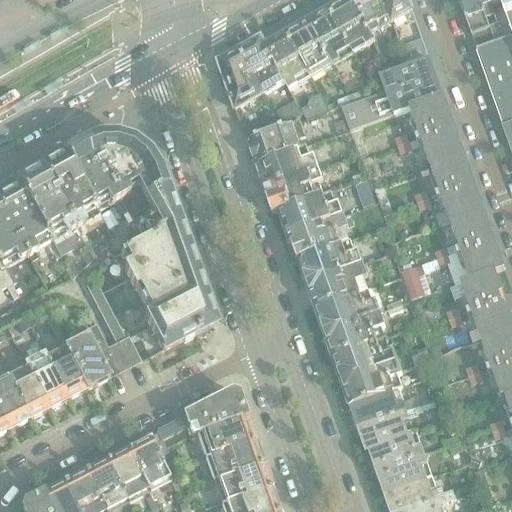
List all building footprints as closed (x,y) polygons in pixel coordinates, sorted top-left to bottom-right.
[(392,26),(376,0),(349,0),(350,1),(372,38),(392,26)] [(415,21),(407,0),(376,0),(392,26),(401,21),(405,27),(415,21)] [(511,0),(458,0),(472,38),(477,52),(477,53),(505,131),(504,131),(511,153),(511,0)] [(372,38),(350,1),(329,12),(354,56),(374,44),(374,43),(371,39),(372,38)] [(354,56),(329,12),(307,25),(332,68),(354,56)] [(332,68),(307,25),(286,37),(311,80),(332,68)] [(311,80),(286,37),(265,48),(286,86),(285,87),(288,93),(311,80)] [(286,86),(265,48),(261,41),(239,54),(264,99),(285,87),(286,86)] [(422,42),(400,50),(407,70),(429,63),(425,51),(422,42)] [(264,99),(239,54),(223,63),(220,70),(235,114),(264,99)] [(385,96),(435,78),(429,63),(407,70),(385,78),(380,80),(385,94),(385,96)] [(410,113),(443,101),(435,78),(385,96),(385,94),(373,99),(352,106),(344,109),(341,110),(350,134),(351,134),(361,130),(393,118),(393,119),(410,113)] [(352,106),(373,99),(370,93),(365,95),(364,93),(348,99),(352,106)] [(352,106),(348,99),(342,101),(344,109),(352,106)] [(464,159),(453,130),(443,101),(410,113),(420,142),(430,171),(464,159)] [(306,123),(330,115),(327,108),(304,118),(306,123)] [(341,111),(330,114),(333,123),(344,119),(341,111)] [(275,119),(272,113),(256,121),(257,123),(241,129),(246,144),(282,131),(275,119)] [(299,151),(296,143),(304,140),(301,130),(298,126),(282,131),(246,144),(255,167),(299,151)] [(370,156),(361,130),(351,134),(360,160),(361,160),(362,162),(369,159),(369,157),(370,156)] [(140,186),(125,156),(130,141),(121,138),(111,137),(101,137),(93,139),(83,143),(63,154),(80,185),(97,214),(114,205),(121,216),(129,211),(123,200),(138,192),(140,196),(145,193),(140,186)] [(409,146),(406,137),(395,141),(397,150),(409,146)] [(179,224),(161,174),(158,168),(153,159),(146,152),(139,146),(130,141),(125,156),(140,186),(145,193),(140,196),(154,221),(144,227),(151,239),(179,224)] [(412,154),(409,146),(397,150),(400,158),(412,154)] [(319,173),(315,160),(310,162),(305,149),(299,151),(255,167),(260,182),(260,183),(263,192),(319,173)] [(97,214),(80,185),(63,154),(15,181),(17,185),(52,244),(70,233),(77,245),(86,240),(79,228),(99,217),(97,214)] [(483,215),(464,159),(430,171),(440,198),(450,227),(483,215)] [(376,177),(370,161),(361,164),(367,181),(376,177)] [(323,199),(319,188),(323,186),(323,185),(319,173),(263,192),(267,202),(272,217),(280,214),(323,199)] [(52,244),(17,185),(15,181),(0,189),(0,268),(11,288),(16,286),(7,269),(23,260),(28,257),(46,247),(55,263),(60,260),(52,244)] [(429,202),(426,194),(415,198),(417,206),(429,202)] [(343,220),(339,207),(335,209),(330,196),(323,199),(280,214),(289,239),(343,220)] [(432,210),(429,202),(417,206),(420,214),(432,210)] [(504,273),(483,215),(450,227),(470,284),(494,276),(504,273)] [(348,245),(344,233),(348,232),(343,220),(289,239),(297,263),(299,263),(350,244),(348,245)] [(197,275),(188,252),(179,224),(151,239),(124,253),(121,256),(129,270),(124,272),(134,291),(138,289),(145,301),(197,275)] [(362,267),(359,256),(355,258),(350,244),(299,263),(308,286),(362,267)] [(92,262),(86,251),(79,256),(86,268),(92,262)] [(449,259),(447,251),(435,255),(438,263),(449,259)] [(452,267),(449,259),(438,263),(441,271),(452,267)] [(79,275),(70,260),(63,264),(72,281),(79,275)] [(367,293),(364,282),(367,281),(362,267),(308,286),(316,311),(367,293)] [(18,300),(11,288),(0,268),(0,304),(5,302),(0,294),(0,293),(6,290),(13,302),(18,300)] [(215,326),(204,296),(197,275),(145,301),(150,311),(141,316),(159,350),(161,354),(181,344),(184,345),(192,341),(192,338),(215,326)] [(511,320),(499,288),(494,276),(470,284),(460,287),(480,345),(511,333),(511,325),(510,320),(511,320)] [(101,296),(93,280),(85,288),(92,301),(101,296)] [(380,316),(375,304),(379,302),(375,290),(367,293),(316,311),(318,314),(317,314),(315,317),(317,323),(320,324),(321,324),(325,336),(380,316)] [(113,319),(101,296),(92,301),(105,326),(113,321),(112,319),(113,319)] [(388,314),(402,309),(400,304),(386,309),(388,314)] [(390,318),(404,314),(402,309),(388,314),(390,318)] [(460,319),(457,311),(446,315),(448,323),(460,319)] [(385,342),(381,329),(384,328),(380,316),(325,336),(329,348),(328,348),(327,351),(329,356),(332,358),(333,357),(334,361),(385,342)] [(125,342),(113,319),(112,319),(113,321),(105,326),(116,346),(125,342)] [(463,328),(460,319),(448,323),(451,332),(463,328)] [(30,330),(25,320),(16,325),(21,335),(30,330)] [(119,376),(107,351),(95,328),(84,334),(109,381),(119,376)] [(511,396),(511,333),(480,345),(500,400),(504,399),(504,400),(511,396)] [(109,381),(84,334),(61,346),(84,391),(85,390),(86,393),(109,381)] [(139,365),(127,341),(128,341),(128,340),(125,342),(116,346),(129,371),(139,365)] [(395,359),(393,354),(390,355),(385,342),(334,361),(342,384),(397,365),(397,364),(415,358),(413,353),(395,359)] [(84,391),(61,346),(44,355),(67,401),(67,400),(71,401),(78,397),(79,393),(84,391)] [(67,401),(44,355),(36,359),(25,365),(48,411),(48,409),(52,411),(59,407),(60,403),(61,403),(62,402),(65,400),(67,401)] [(48,411),(25,365),(5,375),(28,421),(29,419),(33,420),(40,417),(42,413),(43,413),(43,412),(46,410),(48,411)] [(402,392),(398,379),(402,378),(397,365),(342,384),(351,409),(396,394),(402,392)] [(480,376),(477,368),(465,372),(468,380),(480,376)] [(28,421),(5,375),(0,377),(0,416),(8,432),(9,430),(12,428),(14,428),(15,426),(20,428),(26,424),(27,420),(28,421)] [(483,384),(480,376),(468,380),(471,388),(483,384)] [(401,406),(396,394),(351,409),(359,431),(404,416),(414,412),(416,417),(436,410),(434,404),(428,406),(425,397),(401,406)] [(245,420),(237,397),(231,395),(158,432),(157,433),(157,434),(162,442),(172,436),(188,429),(188,430),(193,428),(196,437),(245,420)] [(0,416),(0,437),(5,435),(6,431),(8,432),(0,416)] [(412,438),(406,421),(404,416),(359,431),(367,454),(370,453),(412,438)] [(253,443),(251,436),(252,431),(249,424),(245,421),(245,420),(196,437),(204,460),(253,443)] [(504,432),(501,424),(490,428),(493,436),(504,432)] [(507,440),(504,432),(493,436),(496,444),(507,440)] [(177,445),(172,436),(162,442),(157,434),(156,434),(157,436),(148,441),(159,461),(168,456),(165,450),(177,445)] [(423,458),(416,437),(412,438),(370,453),(377,474),(423,458)] [(459,445),(457,439),(442,445),(444,451),(459,445)] [(169,481),(159,461),(148,441),(142,444),(137,443),(130,447),(128,451),(127,452),(154,502),(156,501),(152,493),(171,483),(169,481)] [(261,466),(259,460),(260,455),(258,447),(253,444),(253,443),(204,460),(213,483),(261,466)] [(154,502),(127,452),(121,455),(116,454),(109,458),(107,462),(106,463),(128,505),(147,496),(149,500),(146,501),(151,511),(155,511),(157,511),(153,503),(154,502)] [(178,467),(172,455),(162,461),(167,472),(178,467)] [(431,480),(424,460),(423,458),(377,474),(385,496),(431,480)] [(478,472),(481,464),(471,461),(468,469),(478,472)] [(130,511),(128,505),(106,463),(100,466),(95,465),(88,469),(86,473),(83,474),(103,511),(115,511),(126,507),(128,510),(124,511),(130,511)] [(270,490),(267,483),(269,478),(266,471),(262,468),(261,466),(213,483),(221,506),(270,490)] [(493,502),(483,473),(474,476),(484,505),(493,502)] [(103,511),(83,474),(79,477),(74,476),(67,480),(64,484),(62,485),(76,511),(103,511)] [(184,492),(179,477),(169,481),(171,483),(174,495),(184,492)] [(390,511),(413,511),(454,497),(452,492),(443,496),(441,491),(436,493),(432,482),(431,480),(385,496),(390,511)] [(76,511),(62,485),(57,488),(52,487),(45,491),(43,495),(51,511),(76,511)] [(277,511),(275,506),(277,501),(274,494),(270,491),(270,490),(221,506),(222,511),(277,511)] [(51,511),(43,495),(22,506),(21,510),(22,511),(51,511)] [(442,511),(441,507),(456,502),(454,497),(413,511),(442,511)]
